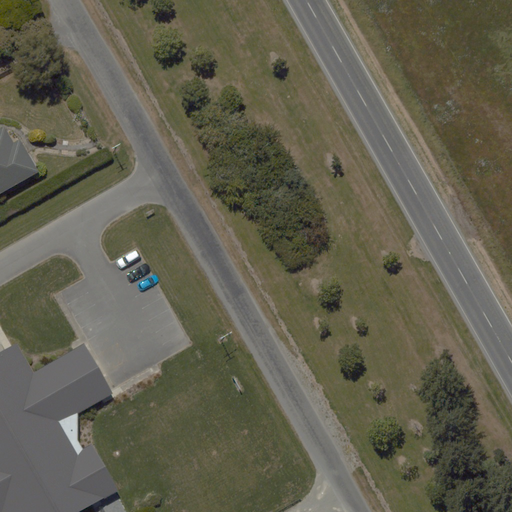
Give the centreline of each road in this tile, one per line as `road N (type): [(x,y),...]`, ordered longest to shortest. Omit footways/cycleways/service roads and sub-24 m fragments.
road 1 (unclassified): [(355,511),(65,0)]
road 2 (primary): [(511,360),(307,0)]
